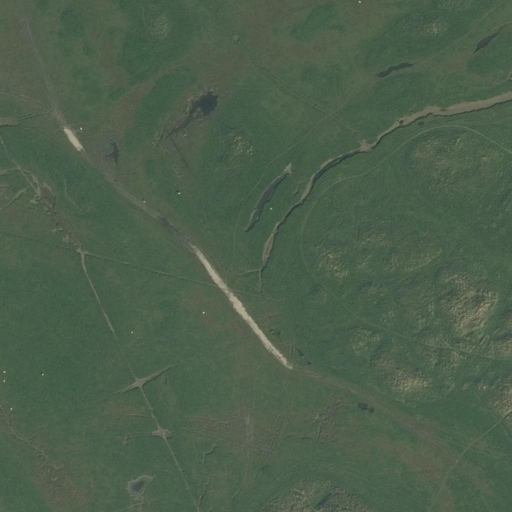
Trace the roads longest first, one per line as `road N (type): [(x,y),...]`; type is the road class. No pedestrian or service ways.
road 1 (track): [(19,0),(68,135),(187,242),(288,361),(266,453),(233,511)]
road 2 (track): [(511,472),(373,486),(260,511)]
